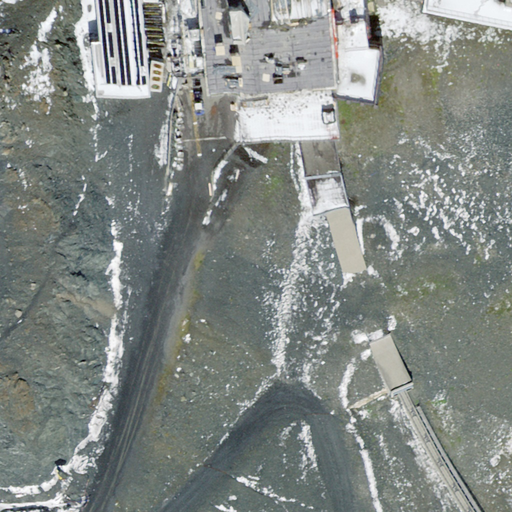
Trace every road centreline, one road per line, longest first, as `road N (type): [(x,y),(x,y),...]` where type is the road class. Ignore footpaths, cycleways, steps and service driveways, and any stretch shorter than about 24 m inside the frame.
road 1 (track): [(168,511),(259,413),(292,399),(320,420),(346,511)]
road 2 (track): [(72,511),(108,462),(156,292)]
road 3 (track): [(189,75),(156,292)]
